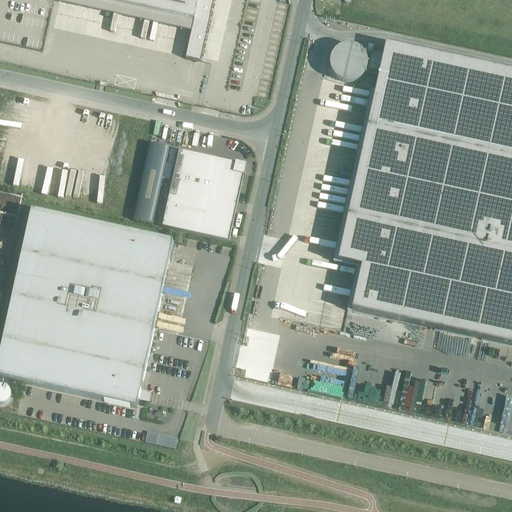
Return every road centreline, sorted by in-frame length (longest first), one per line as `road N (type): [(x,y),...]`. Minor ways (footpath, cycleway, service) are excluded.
road 1 (unclassified): [(214,412),(214,423),(232,432),(511,493)]
road 2 (unclassified): [(214,412),(274,136)]
road 3 (unclassified): [(274,136),(0,75)]
road 4 (unclassified): [(274,136),(305,0)]
